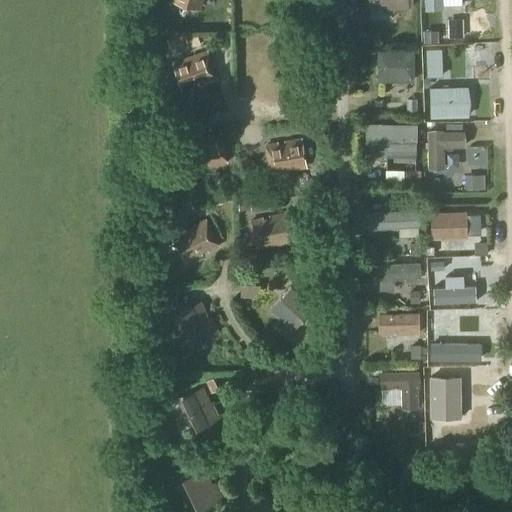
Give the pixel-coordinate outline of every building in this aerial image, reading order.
[(170,0),(170,3),(182,6),(200,12),(203,0),(170,0)] [(367,0),(368,10),(409,10),(408,0),(367,0)] [(424,0),(425,10),(441,9),(440,0),(424,0)] [(182,33),(173,36),(176,46),(186,42),(182,33)] [(426,46),(427,65),(437,64),(436,45),(426,46)] [(205,85),(218,81),(208,51),(190,57),(171,63),(178,84),(181,94),(199,87),(198,84),(204,82),(205,85)] [(413,82),(413,51),(378,51),(377,82),(413,82)] [(430,118),(469,117),(468,87),(429,88),(430,118)] [(418,121),(366,120),(366,150),(418,151),(418,121)] [(427,131),(428,169),(444,169),(443,148),(464,148),(463,132),(444,132),(444,131),(427,131)] [(227,164),(222,133),(208,136),(208,137),(202,138),(201,137),(183,140),(188,169),(189,172),(227,164)] [(307,170),(302,138),(283,141),(283,143),(277,144),(277,142),(264,144),(267,169),(268,176),(307,170)] [(493,192),(493,176),(480,176),(480,192),(493,192)] [(251,178),(236,180),(237,193),(253,191),(251,178)] [(249,197),(237,198),(237,210),(250,210),(249,197)] [(186,199),(175,205),(181,216),(192,210),(186,199)] [(417,206),(367,209),(368,226),(418,224),(417,206)] [(293,244),(286,212),(268,216),(268,218),(263,219),(262,217),(248,220),(254,248),(255,252),(293,244)] [(431,240),(467,239),(466,213),(430,214),(431,240)] [(507,216),(487,220),(490,235),(510,232),(507,216)] [(208,254),(220,248),(207,219),(190,228),(172,238),(182,259),(185,266),(203,257),(202,254),(206,252),(208,254)] [(419,258),(376,261),(378,284),(421,280),(419,258)] [(292,262),(283,270),(291,280),(300,272),(292,262)] [(266,294),(265,283),(248,283),(248,295),(266,294)] [(471,285),(433,285),(433,299),(471,299),(471,285)] [(292,332),(314,308),(291,287),(268,310),(292,332)] [(208,318),(201,301),(185,308),(169,316),(176,333),(186,329),(190,339),(193,345),(219,333),(211,316),(208,318)] [(469,313),(470,324),(485,323),(485,312),(469,313)] [(418,314),(377,314),(378,334),(398,334),(398,335),(418,335),(418,314)] [(432,339),(432,355),(472,356),(472,340),(432,339)] [(416,342),(400,345),(403,357),(418,353),(416,342)] [(155,356),(155,368),(172,368),(172,356),(155,356)] [(401,388),(401,409),(418,409),(417,389),(418,389),(418,371),(380,372),(381,389),(401,388)] [(219,388),(214,377),(207,380),(212,391),(219,388)] [(458,378),(443,378),(442,395),(457,395),(458,378)] [(210,404),(203,388),(177,400),(185,415),(190,413),(197,428),(220,418),(213,403),(210,404)] [(450,396),(451,414),(464,413),(464,396),(450,396)] [(194,453),(182,459),(188,469),(199,463),(194,453)] [(212,484),(204,468),(189,475),(173,483),(180,499),(189,495),(194,506),(197,511),(223,500),(215,483),(212,484)]
